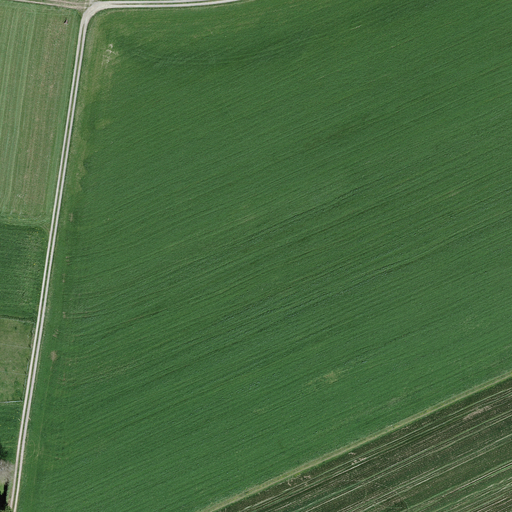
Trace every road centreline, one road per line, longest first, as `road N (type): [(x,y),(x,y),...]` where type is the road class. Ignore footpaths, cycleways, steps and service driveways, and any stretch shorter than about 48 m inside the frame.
road 1 (track): [(10,511),(87,15),(102,6),(220,0)]
road 2 (track): [(511,372),(204,511)]
